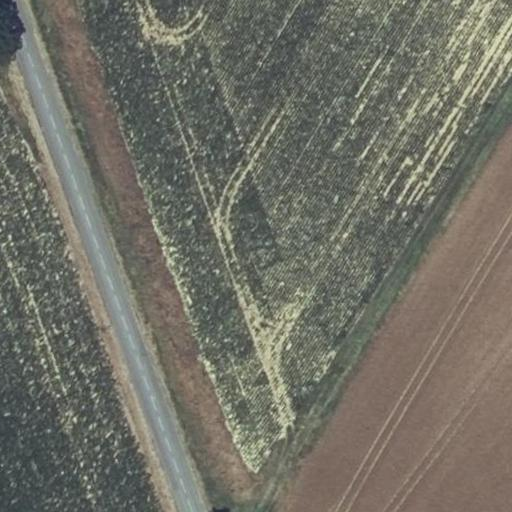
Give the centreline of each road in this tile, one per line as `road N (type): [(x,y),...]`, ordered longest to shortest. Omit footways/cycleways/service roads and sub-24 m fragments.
road 1 (tertiary): [(191,511),(8,0)]
road 2 (track): [(257,511),(444,177),(511,80)]
